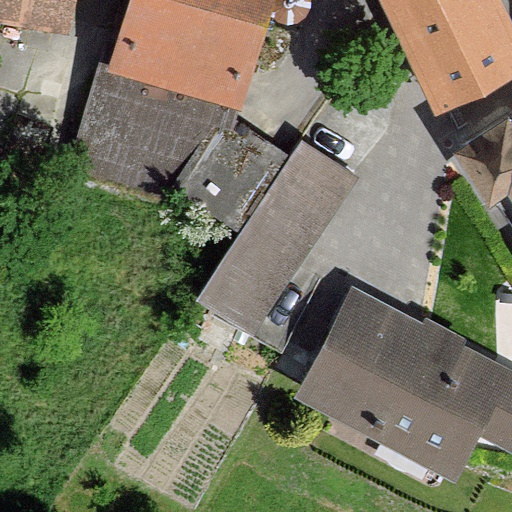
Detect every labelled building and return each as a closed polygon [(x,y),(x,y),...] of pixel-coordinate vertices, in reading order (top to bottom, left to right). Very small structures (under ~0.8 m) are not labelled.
[(0,0),(0,29),(48,35),(52,0),(0,0)] [(253,0),(110,0),(93,64),(226,100),(253,0)] [(511,1),(511,0),(392,0),(441,105),(511,64),(511,1)] [(226,100),(93,64),(63,173),(236,220),(280,155),(221,116),(226,100)] [(511,107),(462,140),(497,194),(511,184),(511,107)] [(351,176),(292,137),(280,155),(236,220),(185,297),(244,336),(351,176)] [(511,420),(511,373),(336,286),(280,399),(440,479),(462,436),(495,453),(511,420)]
